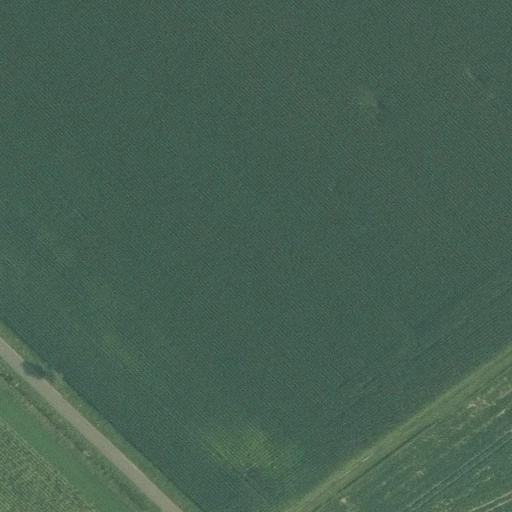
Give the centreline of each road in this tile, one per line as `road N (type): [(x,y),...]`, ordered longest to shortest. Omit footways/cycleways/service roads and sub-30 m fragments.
road 1 (track): [(281,511),(511,343)]
road 2 (unclassified): [(0,343),(178,511)]
